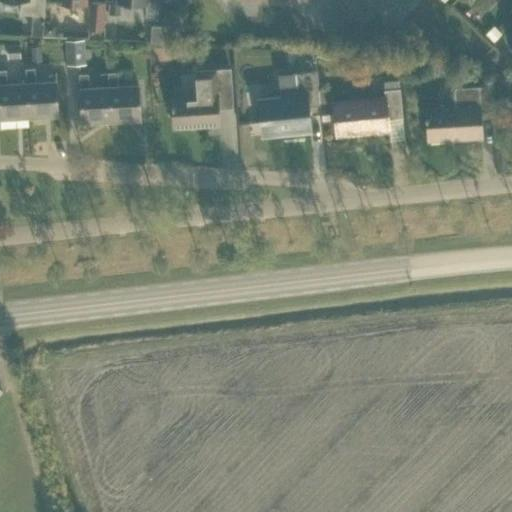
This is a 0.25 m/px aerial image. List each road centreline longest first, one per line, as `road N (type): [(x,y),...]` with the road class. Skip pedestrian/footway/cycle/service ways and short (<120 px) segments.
road 1 (primary): [(511,256),(0,315)]
road 2 (residential): [(0,162),(303,180),(332,186),(348,201)]
road 3 (residential): [(0,236),(348,201)]
road 4 (residential): [(348,201),(511,183)]
